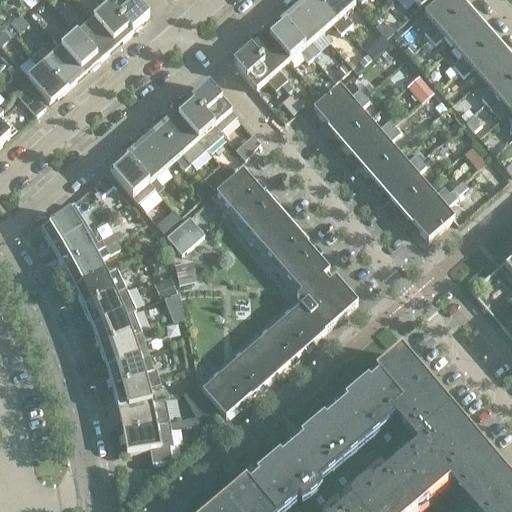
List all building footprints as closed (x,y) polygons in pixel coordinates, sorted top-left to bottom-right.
[(130,0),(107,0),(104,4),(133,37),(142,28),(150,22),(148,20),(130,0)] [(312,0),(299,12),(322,38),(332,29),(341,38),(347,33),(317,0),(312,0)] [(317,0),(347,33),(353,28),(345,18),(356,9),(347,0),(317,0)] [(408,0),(415,7),(405,15),(411,22),(435,0),(408,0)] [(455,0),(444,0),(424,18),(434,29),(424,37),(430,43),(465,12),(455,0)] [(104,4),(102,1),(95,6),(104,16),(94,25),(115,49),(116,51),(133,37),(104,4)] [(37,12),(37,13),(44,20),(53,12),(46,4),(37,12)] [(283,26),(314,61),(320,56),(312,47),(322,38),(299,12),(283,26)] [(465,12),(430,43),(435,49),(445,41),(453,51),(479,28),(465,12)] [(20,38),(30,30),(20,19),(10,28),(20,38)] [(75,24),(69,29),(100,65),(116,51),(115,49),(94,25),(83,34),(75,24)] [(382,25),(374,31),(378,35),(381,38),(386,44),(393,38),(393,37),(385,28),(382,25)] [(268,42),(290,66),(300,57),(308,67),(314,61),(283,26),(267,40),(268,42)] [(458,76),(494,45),(479,28),(453,51),(462,61),(445,76),(451,82),(458,76)] [(69,29),(53,44),(61,53),(84,79),(100,65),(69,29)] [(7,30),(1,34),(3,36),(7,41),(12,37),(7,30)] [(10,44),(7,41),(3,36),(0,37),(0,50),(1,51),(10,44)] [(381,51),(369,37),(360,46),(372,60),(381,51)] [(381,38),(375,43),(383,53),(389,48),(386,44),(381,38)] [(250,54),(282,90),(288,85),(279,75),(290,66),(268,42),(267,40),(250,54)] [(494,45),(458,76),(463,82),(473,73),(482,84),(508,61),(494,45)] [(42,53),(36,58),(68,94),(84,79),(61,53),(51,62),(42,53)] [(250,54),(241,63),(233,69),(256,95),(267,86),(276,95),(282,90),(250,54)] [(68,94),(36,58),(30,63),(39,73),(28,82),(50,108),(68,94)] [(363,70),(371,64),(366,58),(358,65),(363,70)] [(511,65),(508,61),(482,84),(491,94),(481,102),(486,108),(511,85),(511,65)] [(419,81),(418,81),(407,91),(422,108),(434,98),(419,81)] [(511,85),(486,108),(492,114),(501,106),(510,116),(511,114),(511,85)] [(202,97),(192,105),(220,137),(237,122),(232,116),(211,92),(209,90),(202,97)] [(36,121),(46,113),(27,91),(17,100),(36,121)] [(329,131),(364,100),(359,94),(349,102),(340,91),(314,114),(329,131)] [(301,112),(290,100),(282,107),(293,120),(301,112)] [(369,106),(364,100),(329,131),(343,147),(369,125),(360,114),(369,106)] [(223,141),(192,105),(176,119),(207,155),(223,141)] [(468,113),(461,120),(466,127),(474,120),(468,113)] [(378,135),(369,125),(343,147),(357,164),(393,133),(407,121),(401,114),(378,135)] [(0,151),(10,142),(11,143),(18,137),(0,118),(0,151)] [(176,119),(160,133),(191,169),(207,155),(176,119)] [(482,129),(474,120),(466,127),(474,136),(482,129)] [(143,148),(166,174),(176,165),(185,174),(191,169),(160,133),(143,148)] [(398,139),(393,133),(357,164),(371,180),(397,157),(388,147),(398,139)] [(253,140),(236,155),(245,165),(261,149),(253,140)] [(127,162),(155,194),(158,197),(164,192),(156,183),(166,174),(143,148),(127,162)] [(475,174),(486,167),(475,150),(464,157),(475,174)] [(419,156),(416,159),(421,165),(425,162),(419,156)] [(397,157),(371,180),(385,196),(387,195),(421,165),(416,159),(406,168),(397,157)] [(127,162),(117,170),(110,177),(138,209),(155,194),(127,162)] [(239,172),(238,172),(232,164),(222,173),(229,180),(239,172)] [(387,195),(385,196),(391,203),(399,213),(426,190),(417,180),(426,171),(421,165),(387,195)] [(199,391),(226,423),(358,308),(336,282),(330,287),(323,280),(330,275),(243,176),(212,203),(299,304),(199,391)] [(221,187),(213,178),(205,185),(213,194),(221,187)] [(106,180),(99,186),(107,196),(114,190),(106,180)] [(461,188),(460,188),(457,184),(450,190),(453,194),(461,188)] [(463,185),(460,188),(461,188),(453,194),(459,200),(469,192),(463,185)] [(211,195),(205,188),(195,197),(201,204),(211,195)] [(434,200),(426,190),(399,213),(414,229),(449,198),(444,192),(434,200)] [(454,204),(449,198),(414,229),(428,246),(455,223),(445,212),(454,204)] [(69,218),(41,237),(49,248),(53,256),(90,234),(74,208),(67,214),(69,218)] [(163,238),(180,223),(173,215),(156,230),(163,238)] [(167,242),(182,259),(204,240),(189,223),(167,242)] [(53,256),(58,263),(64,274),(117,245),(113,238),(98,247),(90,234),(53,256)] [(117,245),(64,274),(70,286),(74,293),(105,278),(98,265),(121,252),(117,245)] [(209,245),(194,258),(209,274),(223,261),(209,245)] [(148,255),(152,264),(163,259),(159,250),(148,255)] [(179,286),(195,284),(193,265),(177,267),(179,286)] [(78,301),(83,313),(126,293),(117,272),(105,278),(74,293),(78,301)] [(170,281),(154,288),(160,305),(177,298),(174,291),(177,289),(175,283),(171,284),(170,281)] [(136,315),(126,293),(83,313),(89,325),(92,333),(134,316),(136,315)] [(180,317),(175,302),(165,305),(170,320),(180,317)] [(134,316),(92,333),(95,341),(99,353),(142,337),(134,316)] [(107,373),(149,360),(144,345),(156,341),(154,333),(142,337),(99,353),(104,365),(107,373)] [(401,358),(225,507),(219,511),(511,511),(511,489),(508,484),(490,463),(401,358)] [(109,382),(113,394),(158,381),(156,373),(154,374),(149,360),(107,373),(109,382)] [(116,406),(118,415),(152,407),(148,392),(161,389),(158,381),(113,394),(116,406)] [(120,423),(123,436),(169,427),(165,404),(152,407),(118,415),(120,423)] [(169,427),(123,436),(125,449),(127,458),(129,458),(151,454),(153,468),(172,465),(170,451),(174,451),(171,434),(193,430),(198,429),(196,423),(193,422),(192,422),(169,427)]
